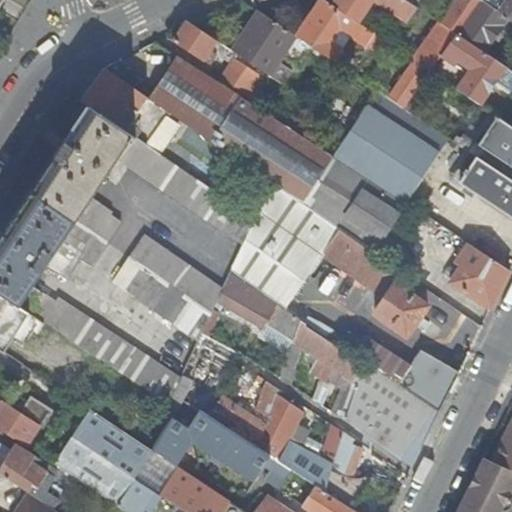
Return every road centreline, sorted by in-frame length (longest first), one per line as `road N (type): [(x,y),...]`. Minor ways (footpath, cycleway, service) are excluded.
road 1 (residential): [(418,511),(511,329)]
road 2 (residential): [(0,128),(49,59),(98,33)]
